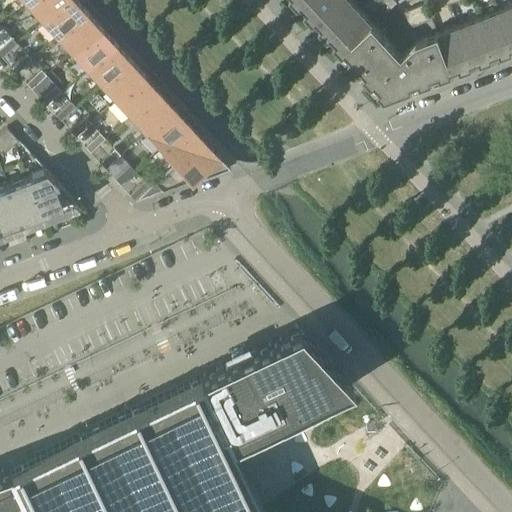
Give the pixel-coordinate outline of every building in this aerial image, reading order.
[(28,0),(26,2),(41,18),(61,0),(28,0)] [(61,0),(41,18),(56,35),(85,8),(77,0),(61,0)] [(305,10),(313,19),(333,0),(302,0),(298,3),(299,4),(302,2),(307,8),(305,10)] [(319,26),(328,35),(358,7),(352,0),(333,0),(313,19),(314,20),(316,18),(322,23),(319,26)] [(426,2),(415,7),(418,14),(429,10),(426,2)] [(511,3),(498,9),(511,45),(511,3)] [(334,42),(342,51),(373,23),(358,7),(328,35),(328,36),(331,33),(337,39),(334,42)] [(405,11),(408,18),(418,14),(415,7),(405,11)] [(56,35),(71,51),(100,24),(85,8),(56,35)] [(511,45),(498,9),(478,17),(493,56),(494,55),(492,52),(500,49),(501,52),(511,48),(511,45)] [(429,10),(418,14),(421,22),(432,18),(429,10)] [(418,14),(408,18),(410,26),(421,22),(418,14)] [(478,17),(458,24),(473,63),(472,60),(480,57),(481,60),(493,56),(478,17)] [(373,23),(342,51),(343,52),(346,49),(351,55),(349,58),(358,67),(360,65),(366,71),(363,73),(385,97),(433,78),(432,75),(439,72),(441,76),(452,71),(437,32),(416,40),(402,53),(373,23)] [(71,51),(86,67),(114,40),(100,24),(71,51)] [(458,24),(437,32),(452,71),(453,71),(452,67),(460,64),(461,68),(473,63),(458,24)] [(0,47),(0,54),(1,56),(1,55),(2,56),(16,42),(11,37),(0,47)] [(86,67),(100,83),(129,56),(114,40),(86,67)] [(11,66),(16,72),(31,58),(26,53),(11,66)] [(100,83),(115,99),(144,72),(129,56),(100,83)] [(26,82),(31,88),(46,74),(41,68),(26,82)] [(115,99),(129,114),(158,87),(144,72),(115,99)] [(129,114),(145,131),(178,99),(163,83),(158,87),(129,114)] [(40,98),(46,104),(60,90),(55,84),(40,98)] [(145,131),(159,146),(192,115),(178,99),(145,131)] [(56,114),(55,115),(60,120),(75,106),(70,100),(55,114),(56,114)] [(159,146),(173,162),(207,131),(192,115),(159,146)] [(74,134),(75,135),(90,122),(85,116),(70,130),(74,135),(74,134)] [(6,126),(0,132),(0,151),(7,149),(18,139),(17,139),(14,136),(6,127),(7,127),(6,126)] [(207,131),(173,162),(153,181),(161,189),(227,164),(234,162),(235,161),(207,131)] [(85,145),(90,151),(104,137),(99,132),(85,145)] [(99,161),(105,167),(120,154),(114,148),(99,161)] [(114,178),(120,183),(134,170),(129,164),(114,178)] [(45,168),(26,175),(42,215),(54,210),(53,208),(74,200),(45,168)] [(137,168),(122,182),(129,191),(145,177),(137,168)] [(26,175),(6,183),(20,220),(28,217),(29,219),(42,215),(26,175)] [(130,194),(129,194),(134,199),(134,200),(138,198),(138,197),(149,186),(144,180),(129,193),(130,194)] [(6,183),(0,185),(0,227),(1,230),(14,225),(13,223),(20,220),(6,183)] [(0,511),(274,511),(263,506),(232,442),(352,385),(299,327),(199,375),(9,465),(0,468),(0,511)]
